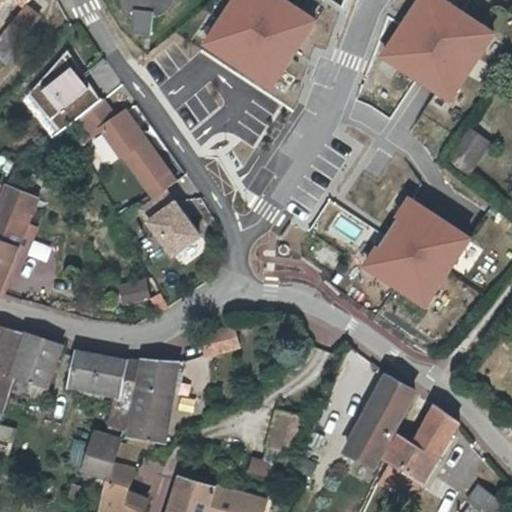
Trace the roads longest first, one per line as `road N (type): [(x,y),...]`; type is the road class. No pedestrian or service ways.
road 1 (residential): [(511,458),(463,407),(346,324),(296,298),(233,287)]
road 2 (residential): [(236,235),(81,0)]
road 3 (residential): [(236,235),(270,211),(324,120),(375,0)]
road 4 (residential): [(233,287),(150,335),(96,338),(0,312)]
